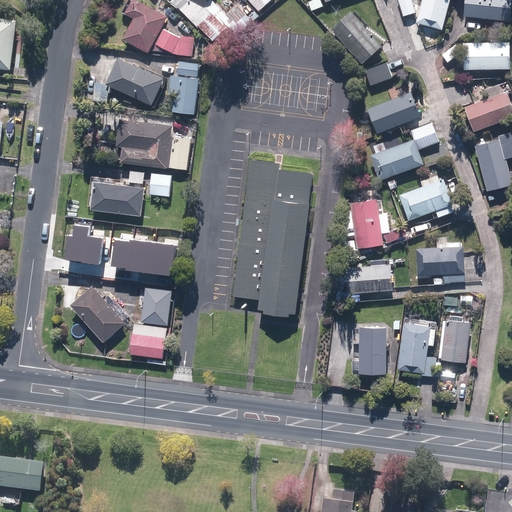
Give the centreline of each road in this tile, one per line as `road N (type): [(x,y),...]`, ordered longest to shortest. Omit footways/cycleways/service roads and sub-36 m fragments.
road 1 (secondary): [(16,386),(511,450)]
road 2 (residential): [(74,0),(62,27),(16,386)]
